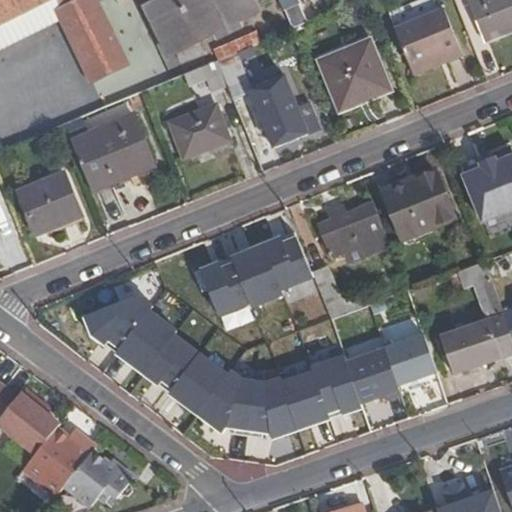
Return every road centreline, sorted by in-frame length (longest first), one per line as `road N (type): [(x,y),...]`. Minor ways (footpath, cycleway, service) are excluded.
road 1 (residential): [(511,89),(35,282),(0,313)]
road 2 (residential): [(232,501),(511,405)]
road 3 (residential): [(232,501),(0,321)]
